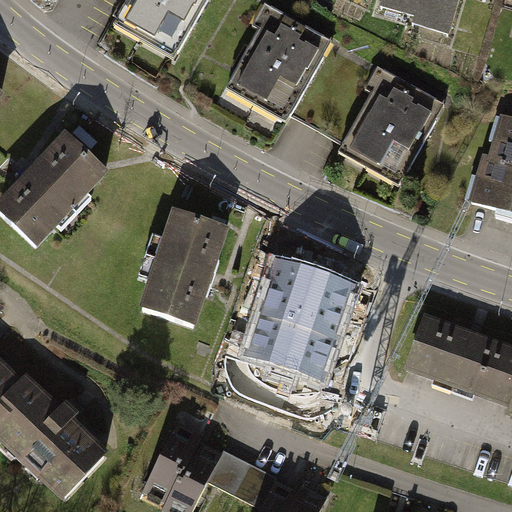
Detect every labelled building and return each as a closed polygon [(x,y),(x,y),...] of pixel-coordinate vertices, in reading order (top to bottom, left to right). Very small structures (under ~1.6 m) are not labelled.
[(207,0),(130,0),(114,28),(173,61),(207,0)] [(381,0),(377,15),(412,25),(418,0),(381,0)] [(418,0),(412,25),(410,33),(445,42),(456,0),(418,0)] [(329,44),(263,6),(251,27),(259,31),(225,90),(284,123),(329,44)] [(441,109),(375,72),(363,92),(371,96),(337,156),(396,189),(441,109)] [(511,123),(499,120),(488,162),(483,161),(469,210),(511,222),(511,123)] [(101,174),(64,140),(0,208),(0,224),(29,251),(101,174)] [(221,230),(174,214),(139,313),(186,330),(221,230)] [(355,285),(278,260),(246,358),(323,383),(355,285)] [(511,396),(511,349),(426,318),(409,366),(510,402),(511,396)] [(0,401),(0,393),(15,378),(0,363),(0,415),(7,408),(0,401)] [(20,373),(15,378),(0,393),(0,401),(7,408),(0,415),(0,438),(60,497),(102,453),(20,373)] [(201,436),(179,425),(145,492),(169,504),(166,510),(169,511),(190,511),(220,454),(198,443),(201,436)] [(300,495),(277,483),(262,511),(317,511),(325,499),(304,488),(300,495)]
